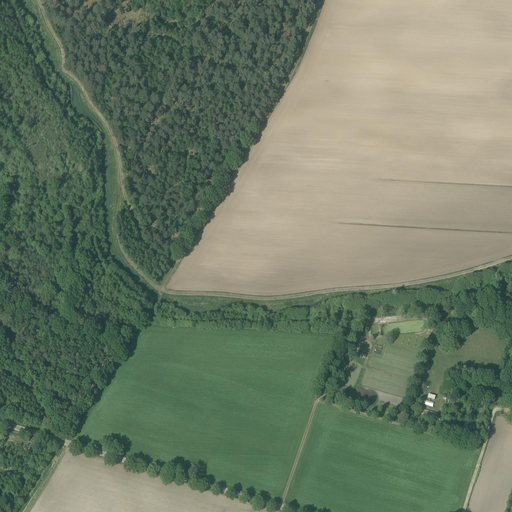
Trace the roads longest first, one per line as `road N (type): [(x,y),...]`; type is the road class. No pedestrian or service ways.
road 1 (track): [(160,293),(258,300),(450,276),(511,257)]
road 2 (track): [(160,293),(297,54),(316,0)]
road 3 (unclassified): [(296,511),(0,421)]
road 4 (track): [(114,172),(101,120),(61,66),(34,0)]
road 5 (unknown): [(287,509),(351,341)]
road 6 (track): [(114,172),(111,238),(119,257),(160,293)]
